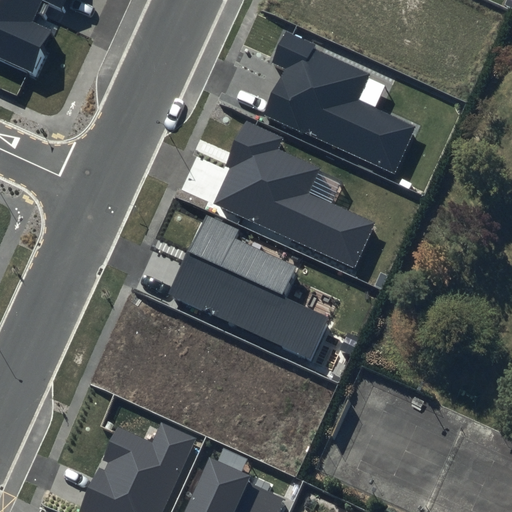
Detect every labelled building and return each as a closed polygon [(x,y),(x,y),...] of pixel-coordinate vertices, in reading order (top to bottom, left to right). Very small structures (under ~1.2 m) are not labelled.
[(68,0),(0,0),(0,60),(35,76),(55,32),(32,22),(42,0),(47,0),(65,8),(68,0)] [(370,72),(284,34),(271,62),(285,69),(264,115),(395,173),(417,125),(358,98),(370,72)] [(284,138),(246,121),(225,166),(230,168),(213,203),(356,268),(377,223),(310,192),(321,168),(279,148),(284,138)] [(238,230),(206,215),(168,298),(310,362),(330,317),(282,295),(295,266),(234,238),(238,230)] [(151,443),(118,427),(79,511),(162,511),(196,438),(161,422),(151,443)] [(251,477),(209,458),(183,511),(279,511),(285,499),(248,482),(251,477)]
